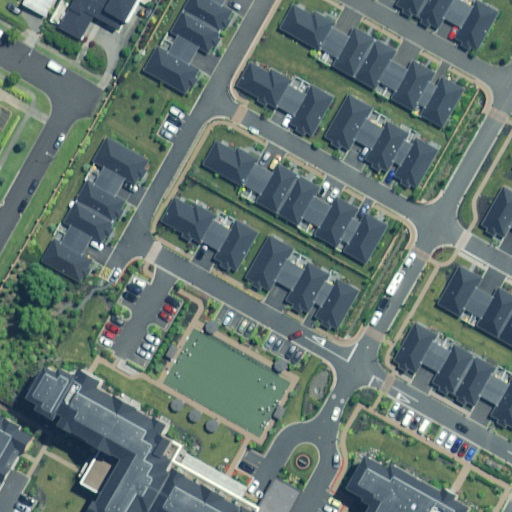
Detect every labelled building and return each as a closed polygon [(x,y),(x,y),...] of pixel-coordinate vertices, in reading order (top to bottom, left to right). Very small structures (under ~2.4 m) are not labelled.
[(27,0),(24,5),(46,17),(55,0),(27,0)] [(76,0),(62,27),(84,39),(96,18),(123,33),(141,1),(139,0),(76,0)] [(145,71),(186,94),(190,86),(194,87),(198,79),(195,77),(200,69),(190,64),(199,48),(210,54),(214,46),(217,48),(222,39),(219,38),(224,29),(228,30),(233,21),(230,19),(235,11),(224,5),(227,0),(188,0),(170,33),(178,37),(169,52),(158,46),(145,71)] [(398,0),(397,4),(405,9),(403,12),(411,16),(413,13),(423,19),(421,22),(430,27),(431,25),(439,29),(445,19),(461,27),(456,37),(464,42),(462,45),(471,50),(472,48),(478,52),(501,11),(480,0),(475,0),(473,5),(463,0),(398,0)] [(293,3),(279,28),(321,51),(322,49),(337,58),(333,65),(376,89),(380,81),(397,91),(393,98),(414,110),(419,102),(426,107),(422,115),(443,127),(465,89),(443,77),(437,86),(431,82),(437,72),(413,59),(408,69),(393,60),(398,51),(355,26),(350,36),(334,27),(336,23),(314,10),(312,14),(293,3)] [(250,61),(237,85),(259,98),(257,101),(266,106),(268,104),(277,109),(278,107),(294,116),(290,123),(298,127),(296,130),(305,135),(306,132),(313,136),(335,97),(311,84),(306,94),(290,85),(293,80),(271,68),(269,72),(250,61)] [(349,94),(326,136),(333,140),(331,144),(340,149),(342,146),(350,151),(356,140),(371,149),(366,159),(374,164),(372,167),(380,171),(382,169),(388,172),(394,162),(401,165),(395,176),(403,180),(401,183),(410,188),(411,185),(418,189),(440,150),(417,137),(413,144),(407,141),(411,133),(388,120),(383,128),(367,119),(373,108),(349,94)] [(0,132),(11,114),(0,107),(0,132)] [(43,260),(80,281),(83,275),(87,277),(91,269),(89,268),(93,260),(83,254),(92,238),(102,244),(106,236),(110,238),(115,228),(112,227),(117,218),(120,220),(126,210),(122,208),(126,201),(116,195),(124,180),(135,186),(139,178),(143,179),(148,170),(146,169),(150,160),(107,136),(93,161),(104,167),(95,183),(88,179),(64,222),(71,226),(62,242),(55,238),(43,260)] [(218,139),(205,163),(246,186),(247,184),(262,193),(258,200),(300,224),(305,216),(322,226),(318,233),(339,245),(344,237),(351,242),(347,249),(368,262),(389,225),(368,212),(363,221),(355,217),(361,208),(338,195),(333,204),(318,195),(324,186),(280,161),(274,171),(259,162),(262,158),(239,145),(237,149),(218,139)] [(511,189),(506,186),(484,224),(490,227),(489,230),(497,235),(499,232),(507,236),(511,226),(511,189)] [(174,197),(161,221),(183,233),(181,236),(191,241),(192,239),(202,244),(203,242),(219,251),(215,258),(222,262),(221,265),(229,270),(231,268),(237,271),(258,233),(236,221),(231,230),(214,220),(217,215),(195,203),(193,207),(174,197)] [(270,233),(246,276),(254,281),(253,283),(261,288),(262,285),(270,290),(276,279),(292,288),(286,299),(294,303),(292,306),(301,311),(303,308),(309,312),(315,301),(322,304),(316,315),(323,319),(321,323),(331,328),(333,325),(339,329),(361,289),(337,276),(333,284),(326,280),(330,273),(308,260),(304,267),(288,258),(295,247),(270,233)] [(511,293),(501,287),(495,297),(479,288),(484,278),(461,264),(439,302),(463,315),(467,308),(484,318),(480,325),(511,343),(511,293)] [(439,333),(417,321),(396,359),(402,363),(400,365),(409,370),(410,367),(418,372),(424,362),(440,371),(435,381),(443,386),(442,387),(450,392),(451,390),(461,395),(459,398),(467,403),(469,400),(477,405),(483,395),(499,404),(494,414),(502,419),(501,421),(508,426),(510,423),(511,424),(511,382),(511,384),(494,374),(498,366),(456,343),(452,350),(435,341),(439,333)] [(480,511),(474,509),(477,504),(462,495),(465,491),(451,483),(449,487),(398,459),(396,464),(372,451),(354,485),(371,494),(369,497),(377,502),(371,511),(271,511),(261,506),(260,507),(249,501),(248,503),(233,494),(233,493),(209,479),(208,481),(193,472),(194,471),(180,463),(177,468),(173,466),(179,456),(171,451),(179,436),(168,430),(174,420),(161,413),(160,414),(144,405),(145,404),(121,391),(120,392),(104,383),(108,375),(85,363),(81,371),(66,362),(63,367),(51,360),(33,394),(45,400),(42,405),(61,416),(64,409),(69,412),(64,421),(78,429),(79,427),(95,436),(94,438),(119,452),(119,450),(128,455),(103,500),(100,498),(92,511),(149,511),(148,511),(150,507),(153,509),(152,511),(155,511),(480,511)] [(0,486),(19,453),(23,455),(32,438),(18,430),(20,427),(0,416),(0,486)]
